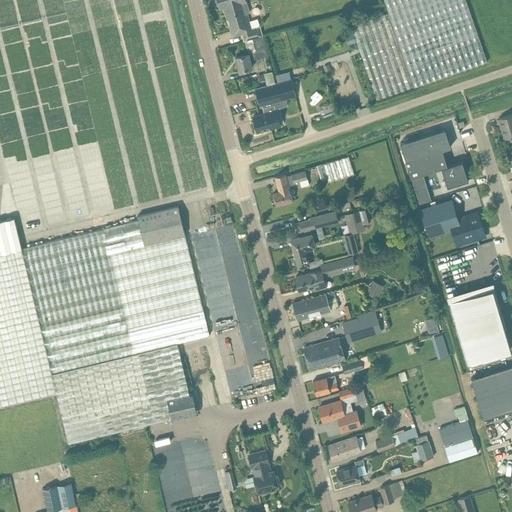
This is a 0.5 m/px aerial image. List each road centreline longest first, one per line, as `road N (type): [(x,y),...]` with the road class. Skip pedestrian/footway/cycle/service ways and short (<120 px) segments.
road 1 (tertiary): [(329,511),(235,163)]
road 2 (unclassified): [(235,163),(511,69)]
road 3 (tertiary): [(235,163),(194,0)]
